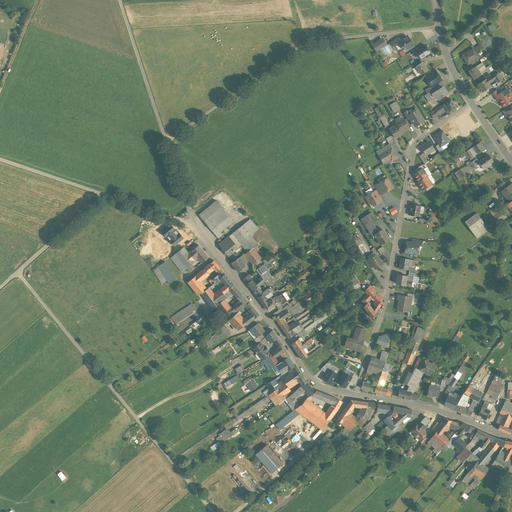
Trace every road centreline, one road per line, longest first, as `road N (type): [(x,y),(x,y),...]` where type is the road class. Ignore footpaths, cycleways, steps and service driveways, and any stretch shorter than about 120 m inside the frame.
road 1 (residential): [(356,397),(386,296),(413,149),(471,104)]
road 2 (track): [(211,511),(17,273)]
road 3 (track): [(166,144),(305,44),(438,28)]
road 4 (residential): [(356,397),(308,378),(192,225)]
road 5 (track): [(192,225),(118,0)]
road 6 (residential): [(511,440),(435,412),(356,397)]
road 7 (track): [(348,396),(306,451),(237,511)]
